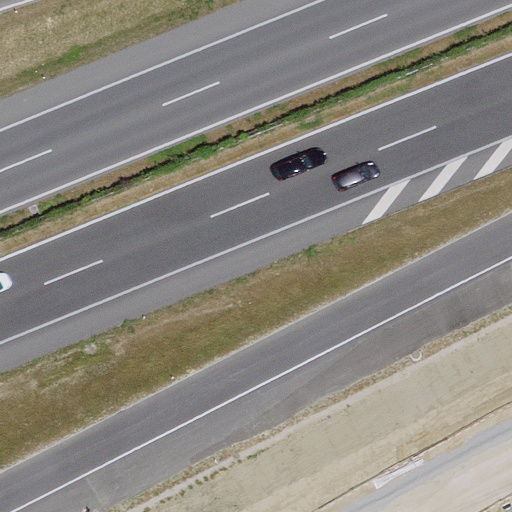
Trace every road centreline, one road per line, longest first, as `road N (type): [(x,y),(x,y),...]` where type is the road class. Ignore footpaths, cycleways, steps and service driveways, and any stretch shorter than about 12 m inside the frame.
road 1 (motorway): [(0,303),(511,97)]
road 2 (motorway): [(23,511),(511,261)]
road 3 (motorway): [(427,0),(0,172)]
